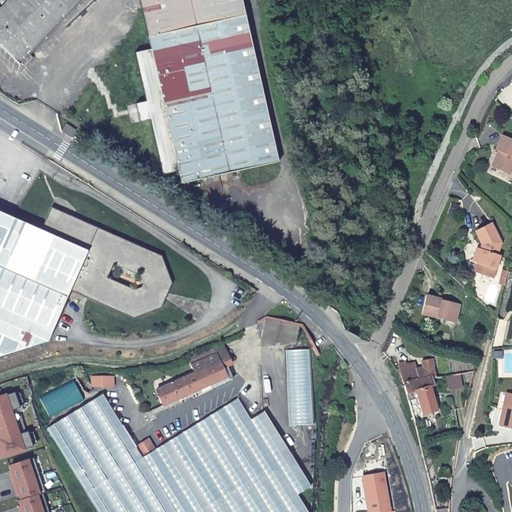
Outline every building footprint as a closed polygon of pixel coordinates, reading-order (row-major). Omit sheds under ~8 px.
[(13,0),(0,13),(0,50),(18,69),(88,0),(13,0)] [(138,0),(150,52),(135,56),(145,105),(135,107),(140,126),(149,124),(161,179),(177,176),(180,188),(277,167),(239,0),(138,0)] [(67,124),(62,132),(71,138),(76,130),(67,124)] [(511,145),(498,140),(493,154),(495,155),(489,172),(507,178),(511,165),(511,145)] [(0,364),(41,351),(65,297),(84,306),(130,327),(158,318),(164,304),(169,292),(159,265),(61,221),(48,215),(41,232),(0,213),(0,364)] [(501,246),(491,227),(474,236),(481,249),(483,250),(481,255),(475,253),(472,267),(477,268),(474,278),(493,283),(499,261),(496,260),(501,246)] [(502,282),(508,283),(510,275),(510,274),(504,273),(502,282)] [(453,324),(455,314),(457,307),(439,302),(440,301),(423,296),(418,316),(453,324)] [(268,330),(270,331),(299,342),(303,331),(272,318),(268,330)] [(270,331),(268,330),(261,346),(296,349),(299,342),(270,331)] [(223,354),(214,358),(220,372),(225,369),(229,367),(223,354)] [(192,369),(195,375),(202,390),(208,387),(224,379),(220,372),(214,358),(192,369)] [(401,365),(405,383),(421,381),(418,363),(401,365)] [(220,372),(224,379),(226,383),(231,381),(225,369),(220,372)] [(157,393),(165,407),(202,390),(195,375),(157,393)] [(224,379),(208,387),(211,391),(226,383),(224,379)] [(421,381),(405,383),(407,394),(420,392),(424,412),(437,410),(431,380),(421,381)] [(16,392),(0,397),(0,438),(0,440),(0,439),(0,444),(2,444),(3,447),(0,448),(0,452),(1,457),(34,447),(29,431),(19,434),(12,411),(21,407),(16,392)] [(250,416),(243,403),(238,395),(177,430),(135,454),(97,394),(53,420),(51,422),(78,478),(97,511),(309,511),(297,492),(308,484),(260,409),(250,416)] [(511,397),(505,396),(502,412),(500,412),(496,427),(511,431),(511,397)] [(148,432),(137,439),(142,447),(153,441),(148,432)] [(35,457),(11,465),(13,471),(14,474),(12,475),(17,492),(19,491),(20,495),(22,500),(20,501),(21,506),(23,509),(21,510),(21,511),(50,511),(44,493),(46,492),(35,457)] [(383,473),(362,477),(368,511),(382,511),(390,511),(383,473)]
